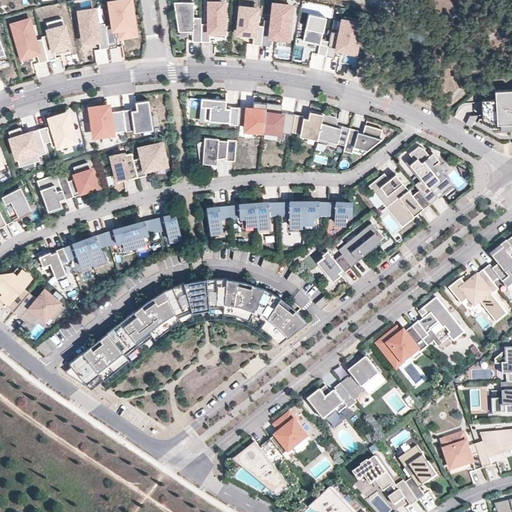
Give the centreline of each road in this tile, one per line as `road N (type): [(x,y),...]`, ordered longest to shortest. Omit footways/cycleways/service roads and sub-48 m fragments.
road 1 (residential): [(0,253),(61,223),(161,192),(346,178),(421,119)]
road 2 (residential): [(511,174),(162,451)]
road 3 (residential): [(190,470),(511,218)]
road 4 (unknown): [(0,165),(93,140),(180,129),(281,76)]
road 5 (residential): [(156,72),(259,70),(421,119)]
road 6 (residential): [(162,451),(0,334)]
road 7 (residential): [(0,107),(95,78),(156,72)]
